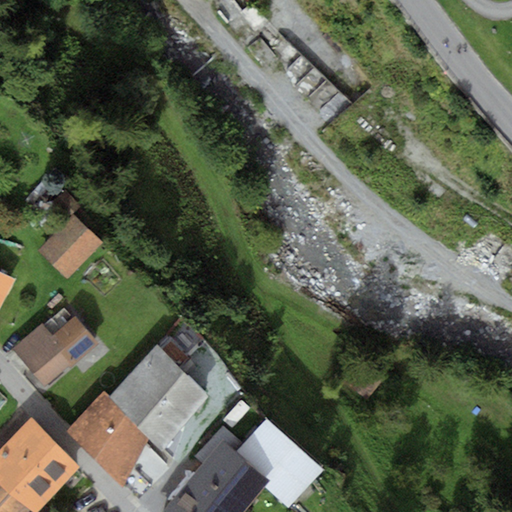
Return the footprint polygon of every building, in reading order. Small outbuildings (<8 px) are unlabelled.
[(64,191),(52,203),(67,219),(79,206),(64,191)] [(74,215),(38,251),(67,279),(102,243),(74,215)] [(0,308),(15,279),(0,272),(0,308)] [(50,335),(73,364),(97,344),(74,316),(50,335)] [(42,325),(13,348),(43,387),(73,364),(50,335),(42,325)] [(158,347),(155,344),(109,396),(150,438),(162,450),(210,396),(179,366),(158,347)] [(105,392),(67,432),(123,486),(150,438),(109,396),(105,392)] [(31,417),(0,450),(0,483),(30,509),(33,511),(36,511),(79,467),(31,417)] [(323,470),(266,419),(243,443),(235,452),(268,480),(263,486),(289,508),(323,470)] [(203,464),(165,511),(242,511),(263,486),(268,480),(235,452),(221,441),(203,464)] [(0,483),(0,511),(27,511),(30,509),(0,483)]
